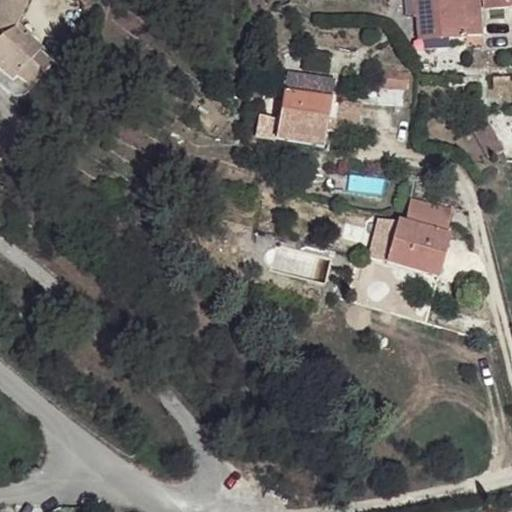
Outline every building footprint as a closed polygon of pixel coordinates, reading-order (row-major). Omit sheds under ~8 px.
[(0,37),(0,70),(25,89),(29,82),(43,91),(65,57),(50,48),(21,28),(28,0),(22,0),(7,35),(0,37)] [(0,0),(0,37),(7,35),(22,0),(0,0)] [(478,0),(413,0),(414,19),(418,18),(418,38),(449,36),(449,41),(465,40),(465,39),(482,38),(478,0)] [(511,0),(485,0),(486,8),(511,7),(511,1),(511,0)] [(26,21),(21,28),(50,48),(55,41),(26,21)] [(381,71),(378,87),(407,91),(409,74),(381,71)] [(314,78),(313,86),(336,86),(336,81),(314,78)] [(29,82),(25,89),(38,99),(43,91),(29,82)] [(313,86),(311,98),(333,101),(333,97),(336,86),(313,86)] [(365,86),(363,97),(376,100),(378,87),(365,86)] [(260,117),(258,139),(325,149),(328,130),(333,101),(311,98),(284,94),(279,121),(260,117)] [(333,101),(328,130),(358,135),(364,100),(333,97),(333,101)] [(479,133),(464,142),(480,167),(495,158),(479,133)] [(184,182),(182,196),(211,203),(214,188),(184,182)] [(404,208),(403,224),(445,232),(448,218),(404,208)] [(402,234),(399,268),(438,279),(445,243),(442,242),(445,232),(403,224),(402,234)] [(372,234),(364,271),(382,277),(392,233),(372,234)] [(392,233),(382,277),(435,288),(438,279),(399,268),(402,234),(392,233)]
